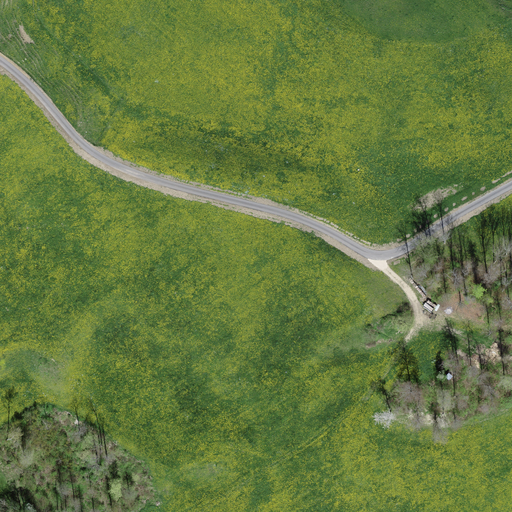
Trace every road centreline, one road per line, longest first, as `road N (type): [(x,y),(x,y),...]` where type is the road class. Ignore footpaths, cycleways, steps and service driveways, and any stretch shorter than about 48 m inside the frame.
road 1 (unclassified): [(0,59),(107,161),(298,217),(371,254),(406,248),(511,184)]
road 2 (track): [(376,255),(414,303),(416,318),(402,344),(325,432),(180,511)]
